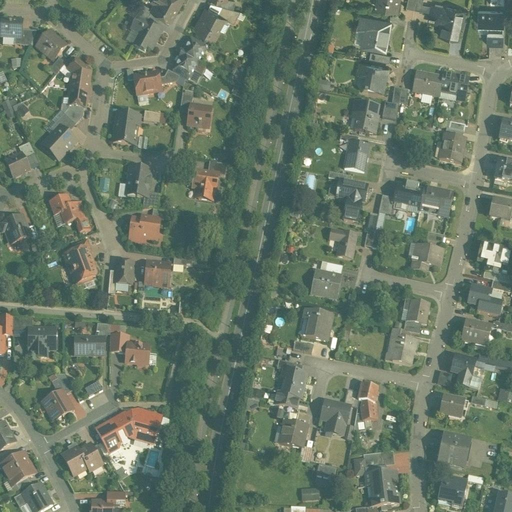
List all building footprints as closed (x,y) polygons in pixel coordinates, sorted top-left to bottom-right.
[(157,0),(152,11),(170,21),(182,0),(157,0)] [(398,0),(378,0),(377,9),(397,13),(398,4),(397,3),(398,0)] [(407,0),(406,9),(414,10),(415,0),(407,0)] [(423,0),(415,0),(414,10),(421,12),(423,0)] [(465,12),(445,8),(444,9),(432,7),(430,17),(429,17),(428,18),(434,20),(434,19),(442,21),(439,37),(457,41),(461,22),(463,22),(465,12)] [(240,12),(222,8),(219,14),(234,22),(233,25),(234,25),(240,12)] [(149,16),(135,9),(132,15),(138,18),(138,17),(146,22),(149,16)] [(222,19),(206,10),(195,30),(214,41),(220,31),(216,29),(222,19)] [(477,12),(477,24),(502,24),(502,12),(477,12)] [(146,22),(138,17),(138,18),(131,30),(139,35),(133,46),(145,52),(147,48),(152,51),(163,31),(146,22)] [(390,23),(360,17),(358,28),(366,30),(363,47),(385,51),(390,23)] [(22,23),(2,22),(1,39),(21,40),(22,33),(22,23)] [(36,34),(22,33),(21,40),(20,48),(31,48),(36,34)] [(66,48),(49,34),(37,49),(47,58),(49,56),(55,61),(66,48)] [(207,47),(192,39),(182,56),(198,65),(207,47)] [(390,56),(370,53),(369,60),(389,63),(390,56)] [(198,65),(182,56),(172,74),(180,78),(188,83),(198,65)] [(50,72),(57,76),(63,65),(56,61),(50,72)] [(86,70),(79,64),(71,74),(73,76),(73,82),(71,82),(70,92),(87,94),(90,78),(85,78),(86,70)] [(388,70),(360,64),(357,79),(364,80),(361,93),(383,97),(388,70)] [(172,74),(168,72),(164,79),(159,80),(160,87),(176,84),(180,78),(172,74)] [(158,74),(134,78),(137,97),(161,93),(160,87),(159,80),(158,74)] [(442,80),(416,75),(412,93),(439,99),(440,94),(443,80),(442,80)] [(469,81),(443,76),(442,80),(443,80),(440,94),(457,97),(457,101),(465,103),(469,81)] [(329,91),(330,82),(319,81),(318,90),(329,91)] [(401,90),(394,89),(392,105),(399,106),(399,105),(401,90)] [(408,91),(401,90),(399,105),(405,106),(408,91)] [(87,94),(70,92),(68,102),(70,102),(68,111),(83,114),(84,110),(85,110),(87,94)] [(193,97),(183,95),(180,114),(189,116),(190,116),(191,112),(190,112),(190,107),(192,107),(193,97)] [(10,102),(3,105),(8,121),(15,119),(10,102)] [(379,108),(355,103),(353,116),(360,118),(357,133),(365,134),(365,135),(367,135),(375,136),(378,123),(376,123),(379,108)] [(399,106),(392,105),(389,121),(396,122),(399,106)] [(192,107),(190,107),(190,112),(191,112),(190,116),(189,116),(188,126),(198,128),(198,129),(200,129),(201,125),(209,126),(211,110),(192,107)] [(83,114),(68,111),(64,116),(76,127),(83,120),(83,114)] [(161,115),(145,113),(143,123),(159,125),(161,115)] [(141,118),(117,115),(113,145),(125,147),(125,146),(135,147),(133,146),(136,128),(140,128),(141,118)] [(76,127),(64,116),(55,126),(60,130),(60,129),(68,136),(76,127)] [(465,126),(450,123),(448,131),(463,134),(465,126)] [(511,124),(503,123),(499,141),(509,143),(509,142),(511,142),(511,124)] [(60,130),(42,148),(59,163),(76,144),(68,136),(60,129),(60,130)] [(448,131),(447,130),(445,136),(462,140),(464,134),(448,131)] [(358,139),(341,136),(340,142),(350,144),(350,143),(357,144),(358,139)] [(445,136),(443,145),(446,146),(444,153),(443,161),(439,161),(462,166),(465,149),(464,149),(466,141),(462,140),(445,136)] [(357,144),(350,143),(350,144),(344,171),(364,175),(369,147),(357,144)] [(18,150),(21,156),(23,155),(26,161),(35,157),(29,145),(18,150)] [(21,156),(6,163),(14,180),(31,172),(26,161),(23,155),(21,156)] [(511,164),(498,162),(494,181),(511,184),(511,164)] [(224,166),(209,163),(208,174),(219,176),(218,176),(223,177),(224,166)] [(151,173),(130,170),(126,198),(144,200),(147,200),(148,195),(151,173)] [(208,174),(196,172),(193,190),(197,190),(195,200),(213,203),(214,193),(216,193),(218,176),(219,176),(208,174)] [(352,179),(330,174),(329,180),(339,182),(351,184),(352,179)] [(305,188),(312,190),(316,177),(309,175),(305,188)] [(100,180),(100,192),(109,192),(109,180),(100,180)] [(351,184),(339,182),(336,200),(337,200),(338,196),(348,198),(343,222),(357,224),(361,204),(364,205),(368,188),(351,184)] [(424,193),(397,187),(393,209),(420,214),(421,208),(424,193)] [(444,194),(425,190),(424,193),(421,208),(439,212),(438,218),(448,220),(453,195),(444,193),(444,194)] [(160,196),(148,195),(147,200),(144,200),(142,212),(153,211),(154,211),(158,212),(160,196)] [(71,208),(67,198),(50,204),(55,218),(54,218),(58,229),(75,223),(76,225),(87,221),(84,213),(78,215),(75,206),(71,208)] [(511,215),(511,205),(493,202),(489,219),(510,223),(511,215)] [(158,212),(154,211),(153,211),(152,221),(160,222),(168,223),(169,213),(158,212)] [(378,217),(370,215),(367,232),(368,233),(375,234),(375,232),(378,217)] [(385,218),(378,216),(378,217),(375,232),(382,234),(384,234),(385,229),(383,229),(385,218)] [(23,218),(2,226),(3,226),(0,227),(3,234),(8,232),(14,246),(31,240),(32,243),(39,241),(34,227),(28,230),(23,218)] [(152,221),(149,220),(148,223),(133,221),(129,243),(145,245),(145,241),(154,242),(156,233),(158,233),(160,222),(152,221)] [(87,221),(76,225),(80,235),(90,231),(87,221)] [(357,237),(331,232),(329,242),(330,243),(330,242),(340,244),(337,259),(352,262),(357,237)] [(382,234),(375,232),(375,234),(371,250),(378,251),(382,234)] [(375,234),(368,233),(364,248),(371,250),(375,234)] [(444,240),(427,237),(426,242),(443,246),(444,240)] [(87,242),(72,248),(74,253),(64,258),(67,267),(74,271),(75,272),(73,272),(74,275),(75,274),(76,276),(75,279),(77,284),(80,285),(90,281),(90,280),(95,278),(97,276),(95,272),(94,272),(93,269),(94,268),(95,266),(94,264),(93,263),(92,263),(91,263),(90,261),(91,260),(89,256),(90,255),(91,253),(87,242)] [(443,252),(417,247),(412,272),(426,275),(428,268),(439,270),(443,252)] [(503,252),(481,247),(477,264),(487,267),(485,274),(495,276),(495,275),(500,276),(504,260),(501,260),(503,252)] [(192,263),(174,261),(173,268),(191,270),(192,263)] [(133,265),(117,264),(116,274),(115,286),(116,286),(131,287),(132,284),(133,283),(134,278),(132,277),(133,265)] [(162,267),(147,265),(145,287),(154,287),(154,288),(163,289),(163,285),(169,285),(171,266),(162,266),(162,267)] [(343,268),(327,265),(325,274),(341,278),(343,268)] [(325,274),(316,273),(315,273),(318,274),(313,296),(311,295),(311,296),(336,301),(339,288),(336,287),(337,283),(340,284),(341,278),(325,274)] [(511,278),(500,276),(495,275),(495,276),(493,283),(511,287),(511,285),(511,278)] [(511,287),(493,283),(491,291),(510,295),(511,287)] [(151,289),(151,297),(172,298),(172,289),(151,289)] [(492,294),(472,289),(468,306),(478,309),(489,311),(490,303),(492,294)] [(430,306),(405,301),(403,312),(409,314),(407,324),(426,328),(430,306)] [(503,306),(490,303),(489,311),(478,309),(477,314),(500,320),(503,306)] [(333,317),(306,312),(304,322),(309,323),(306,340),(328,344),(333,317)] [(13,319),(0,318),(0,331),(4,332),(4,338),(13,338),(13,319)] [(30,321),(13,319),(13,338),(29,338),(29,331),(30,331),(30,321)] [(491,330),(466,324),(461,344),(487,349),(491,330)] [(511,334),(511,327),(496,324),(494,331),(511,335),(511,334)] [(110,327),(97,326),(97,334),(102,335),(102,338),(110,338),(110,336),(110,327)] [(420,331),(405,328),(404,334),(409,335),(419,337),(420,331)] [(30,331),(29,331),(29,338),(29,353),(30,353),(30,359),(40,359),(40,356),(47,356),(47,352),(55,352),(55,331),(30,331)] [(404,334),(394,332),(391,347),(396,348),(392,364),(411,368),(414,352),(416,352),(418,343),(408,341),(409,335),(404,334)] [(129,338),(110,336),(110,338),(110,355),(127,356),(128,346),(129,346),(129,338)] [(103,342),(77,342),(77,357),(103,357),(103,342)] [(313,347),(295,343),(293,352),(312,356),(313,347)] [(129,346),(128,346),(127,356),(126,366),(137,367),(138,368),(143,369),(145,367),(148,367),(149,348),(129,346)] [(497,361),(480,358),(478,365),(495,368),(497,361)] [(475,364),(456,359),(451,375),(459,377),(471,380),(475,364)] [(511,370),(511,364),(497,361),(495,368),(511,372),(511,370)] [(303,368),(279,362),(277,370),(284,371),(301,375),(303,368)] [(301,375),(284,371),(282,381),(287,382),(283,396),(298,400),(301,401),(303,393),(305,385),(307,376),(301,375)] [(453,377),(441,374),(438,386),(449,389),(453,377)] [(73,393),(64,376),(55,377),(66,397),(73,393)] [(471,380),(459,377),(456,388),(478,393),(481,382),(471,380)] [(85,388),(88,397),(102,393),(100,384),(85,388)] [(379,391),(362,387),(361,395),(359,403),(360,403),(363,404),(375,407),(379,391)] [(250,389),(246,411),(257,413),(261,391),(250,389)] [(361,395),(348,392),(344,407),(350,409),(358,411),(360,403),(359,403),(361,395)] [(511,394),(503,392),(500,403),(511,405),(511,394)] [(62,394),(44,404),(54,422),(72,412),(62,394)] [(298,400),(283,396),(278,395),(275,407),(279,408),(295,412),(298,400)] [(464,404),(443,399),(439,417),(461,422),(464,404)] [(485,402),(472,399),(470,406),(484,409),(485,402)] [(339,407),(326,404),(326,403),(321,422),(328,423),(327,427),(334,429),(333,435),(343,438),(345,427),(346,427),(350,409),(344,407),(340,406),(339,407)] [(375,407),(363,404),(361,411),(362,416),(362,423),(364,423),(377,421),(375,407)] [(295,412),(279,408),(278,416),(294,419),(295,412)] [(125,416),(97,432),(108,453),(118,447),(120,441),(126,438),(152,445),(155,437),(156,438),(159,426),(158,426),(160,418),(139,412),(127,419),(125,416)] [(308,427),(285,422),(283,430),(286,431),(283,445),(280,445),(303,451),(308,427)] [(9,430),(5,423),(0,426),(0,452),(15,444),(8,431),(9,430)] [(362,423),(356,424),(354,435),(365,433),(364,423),(362,423)] [(470,444),(444,439),(439,465),(464,470),(470,444)] [(79,453),(75,446),(69,450),(71,453),(63,458),(74,477),(88,469),(79,453)] [(92,449),(91,446),(79,453),(88,469),(90,473),(102,466),(99,461),(92,449)] [(104,458),(98,446),(92,449),(99,461),(104,458)] [(311,452),(304,450),(301,461),(308,463),(311,452)] [(14,453),(1,460),(4,465),(17,458),(14,453)] [(393,454),(363,457),(364,462),(365,471),(384,468),(384,469),(395,468),(393,454)] [(17,458),(4,465),(6,469),(3,471),(7,477),(29,465),(29,464),(23,455),(17,458)] [(364,462),(355,463),(357,478),(365,477),(365,471),(364,462)] [(29,465),(7,477),(11,484),(14,482),(16,486),(29,479),(35,475),(30,465),(29,465)] [(336,471),(319,467),(316,478),(334,482),(336,471)] [(384,468),(365,471),(365,477),(367,489),(397,485),(397,484),(396,485),(394,473),(385,474),(384,469),(384,468)] [(484,481),(468,477),(467,483),(467,484),(482,488),(484,481)] [(29,479),(16,486),(19,491),(32,484),(29,479)] [(452,485),(442,483),(438,501),(452,504),(451,509),(461,511),(467,484),(467,483),(453,480),(452,485)] [(397,485),(367,489),(370,489),(371,500),(368,501),(369,510),(369,511),(376,510),(399,507),(397,485)] [(41,486),(22,497),(30,511),(43,511),(53,507),(41,486)] [(301,490),(302,502),(320,502),(319,489),(301,490)] [(125,494),(107,494),(107,503),(125,504),(125,494)] [(511,511),(511,499),(498,497),(494,511),(511,511)] [(107,503),(100,503),(99,504),(92,504),(92,511),(91,511),(90,511),(111,511),(112,509),(125,509),(125,504),(107,503)]
